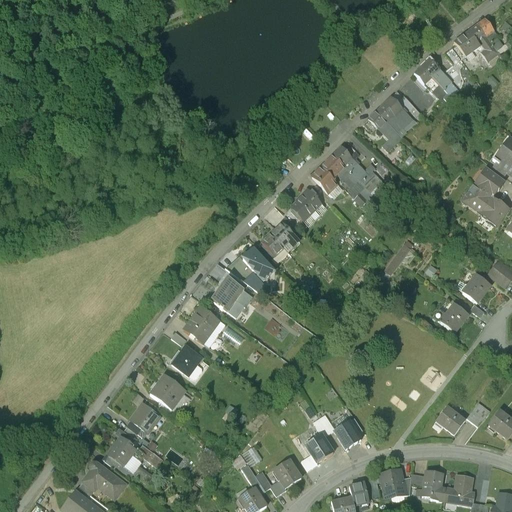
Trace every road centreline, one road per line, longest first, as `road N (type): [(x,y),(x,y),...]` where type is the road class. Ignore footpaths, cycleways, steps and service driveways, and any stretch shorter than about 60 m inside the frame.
road 1 (residential): [(17,511),(235,233),(489,0)]
road 2 (residential): [(511,468),(431,452),(387,458),(337,478),(292,511)]
road 3 (track): [(146,37),(36,136),(0,154)]
